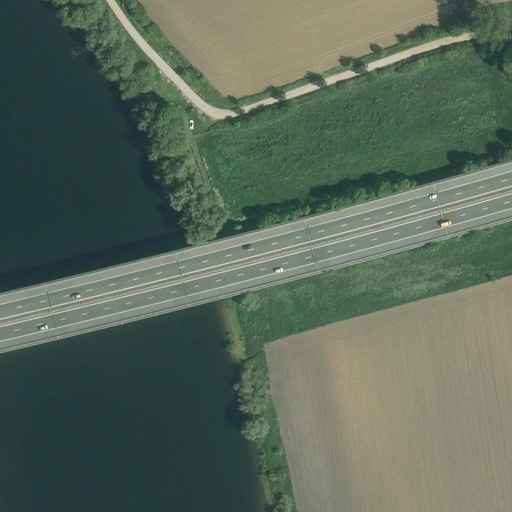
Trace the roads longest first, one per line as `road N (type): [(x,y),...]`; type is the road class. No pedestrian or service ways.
road 1 (motorway): [(511,178),(0,312)]
road 2 (motorway): [(0,334),(511,201)]
road 3 (unclassified): [(511,40),(454,38),(225,114),(199,102),(110,0)]
